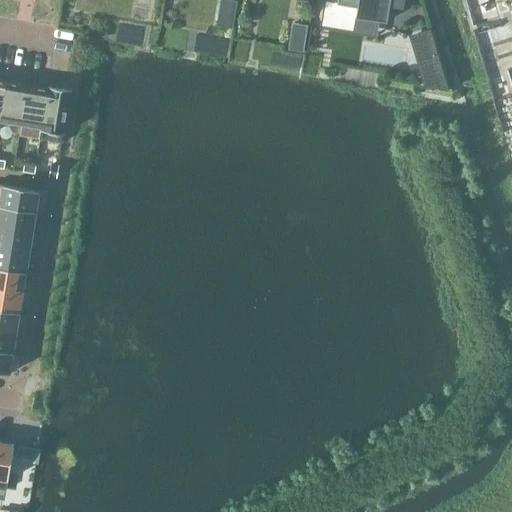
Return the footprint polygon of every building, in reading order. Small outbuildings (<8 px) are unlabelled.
[(325,0),(322,21),(354,26),(356,16),(358,16),(359,13),(385,17),(385,21),(387,21),(390,0),(404,2),(403,0),(325,0)] [(220,14),(218,25),(232,28),(234,16),(220,14)] [(294,22),(290,49),(303,51),(307,25),(294,22)] [(447,90),(430,31),(411,37),(426,86),(447,90)] [(0,118),(0,120),(21,124),(27,85),(6,82),(0,118)] [(27,85),(21,124),(43,128),(50,86),(48,86),(48,88),(27,85)] [(71,90),(50,86),(43,128),(41,140),(62,143),(71,90)] [(36,166),(24,164),(23,172),(35,174),(36,166)] [(59,166),(51,164),(49,176),(57,177),(59,166)] [(0,184),(0,205),(36,212),(39,191),(0,184)] [(36,212),(0,205),(0,226),(32,232),(36,212)] [(0,226),(0,247),(29,252),(32,232),(0,226)] [(0,268),(26,272),(29,252),(0,247),(0,268)] [(0,268),(0,289),(23,293),(26,272),(0,268)] [(0,309),(19,313),(23,293),(0,289),(0,309)] [(19,313),(0,309),(0,330),(16,333),(19,313)] [(16,333),(0,330),(0,350),(13,353),(16,333)] [(0,372),(10,374),(13,353),(0,350),(0,372)] [(0,442),(0,489),(7,490),(14,445),(0,442)] [(26,463),(32,463),(34,448),(14,445),(11,460),(26,463)]
